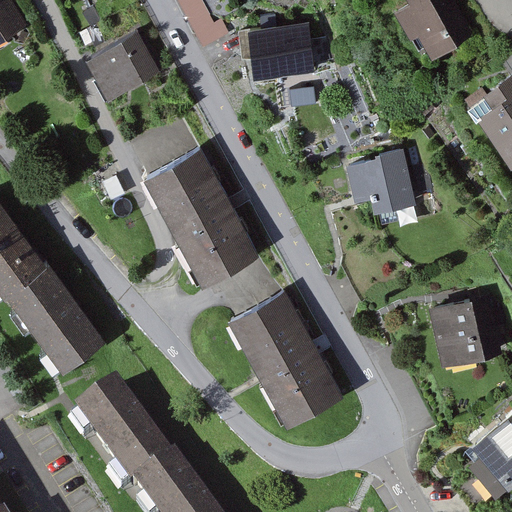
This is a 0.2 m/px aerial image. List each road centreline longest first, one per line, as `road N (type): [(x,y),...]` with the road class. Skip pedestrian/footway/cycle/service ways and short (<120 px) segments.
road 1 (residential): [(159,0),(365,376),(376,437)]
road 2 (residential): [(151,322),(163,238),(47,0)]
road 3 (residential): [(151,322),(280,453),(332,460),(376,437)]
road 4 (residential): [(0,143),(151,322)]
